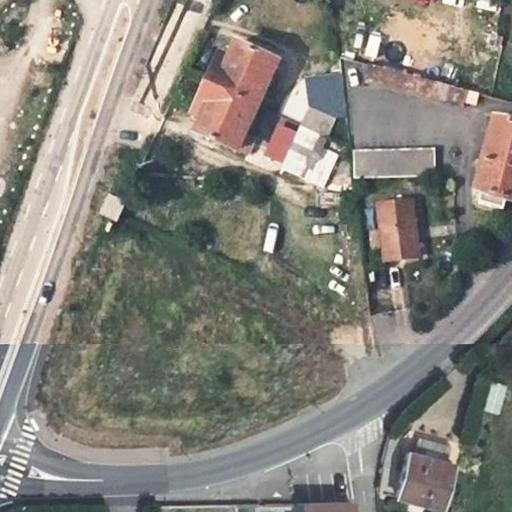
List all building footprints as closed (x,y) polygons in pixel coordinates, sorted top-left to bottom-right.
[(237,42),(229,59),(225,67),(214,63),(206,81),(253,102),(259,87),(264,90),(277,60),(237,42)] [(218,54),(214,63),(225,67),(229,59),(218,54)] [(479,93),(370,65),(365,79),(462,105),(464,100),(476,103),(479,93)] [(208,107),(204,115),(196,133),(237,151),(250,121),(245,119),(253,102),(206,81),(197,102),(208,107)] [(194,110),(204,115),(208,107),(197,102),(194,110)] [(311,106),(303,125),(328,136),(336,117),(311,106)] [(511,201),(511,122),(494,118),(474,191),(482,193),(479,204),(504,210),(507,200),(511,201)] [(323,147),(328,136),(303,125),(293,146),(309,154),(299,175),(324,186),(339,155),(323,147)] [(355,151),(355,179),(435,176),(434,149),(355,151)] [(102,214),(117,220),(119,215),(125,203),(109,196),(102,214)] [(384,261),(416,257),(410,200),(377,204),(384,261)] [(377,346),(371,322),(371,317),(333,326),(340,356),(377,346)] [(386,438),(375,491),(438,507),(449,465),(443,463),(448,446),(417,437),(412,454),(405,452),(401,470),(394,468),(402,438),(388,434),(386,438)]
